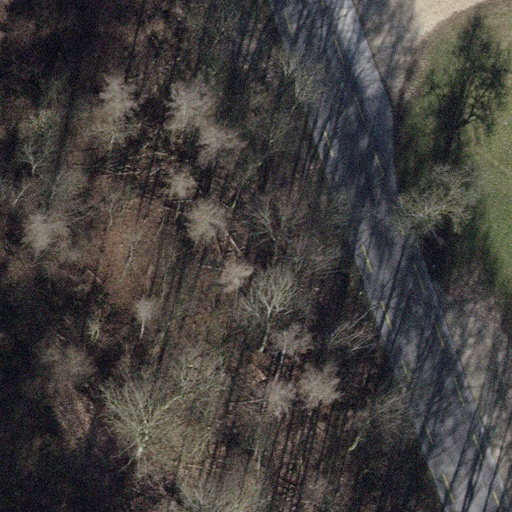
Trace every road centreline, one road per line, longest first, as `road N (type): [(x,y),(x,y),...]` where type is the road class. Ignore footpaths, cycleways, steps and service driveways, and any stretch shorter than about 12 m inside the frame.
road 1 (primary): [(478,511),(302,0)]
road 2 (track): [(314,37),(430,0)]
